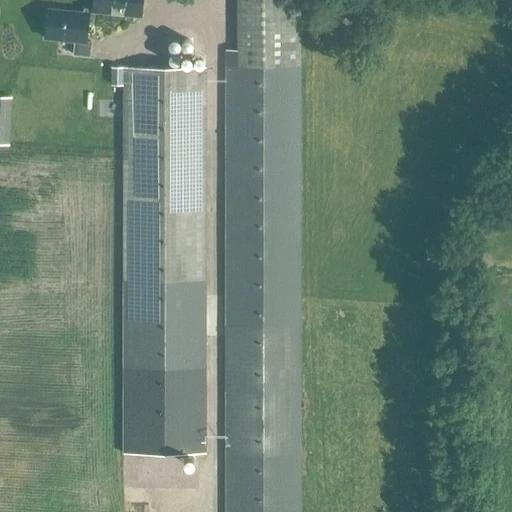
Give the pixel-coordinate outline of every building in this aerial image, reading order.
[(83,8),(83,11),(90,12),(89,24),(94,25),(95,11),(142,16),(143,0),(93,0),(93,8),(83,8)] [(90,12),(83,11),(46,7),(43,39),(74,42),(73,55),(90,57),(92,41),(87,40),(89,24),(90,12)] [(206,67),(124,67),(124,453),(206,453),(206,67)] [(226,67),(226,456),(300,456),(300,68),(226,67)] [(11,97),(0,96),(0,143),(9,144),(11,97)] [(300,511),(300,456),(226,456),(226,511),(300,511)]
